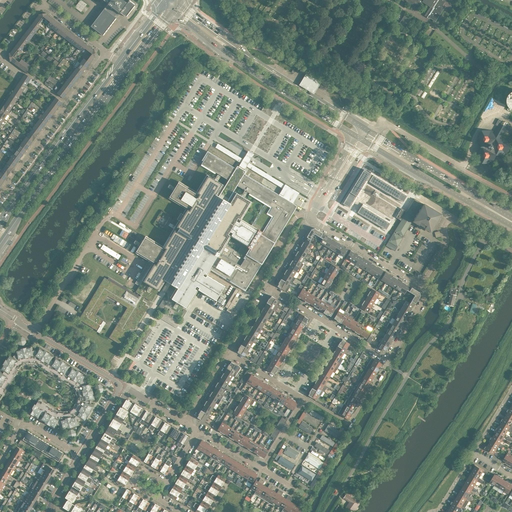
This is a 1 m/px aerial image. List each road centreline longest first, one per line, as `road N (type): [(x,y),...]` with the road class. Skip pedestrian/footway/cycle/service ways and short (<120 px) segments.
road 1 (unclassified): [(325,511),(422,351),(454,314),(485,237)]
road 2 (secondary): [(173,12),(359,138)]
road 3 (secondary): [(365,129),(179,4)]
road 4 (secondary): [(0,244),(128,68)]
road 5 (track): [(396,511),(511,338)]
road 6 (secondary): [(120,62),(2,218)]
road 7 (residential): [(106,51),(0,194)]
road 8 (secondary): [(359,138),(511,225)]
road 9 (residential): [(106,51),(43,3),(2,56),(21,74)]
road 10 (secondary): [(511,217),(365,129)]
road 11 (tertiary): [(117,384),(0,309)]
road 12 (residential): [(270,288),(385,359)]
road 13 (residential): [(420,286),(310,218)]
road 14 (residential): [(302,398),(349,423),(385,359)]
